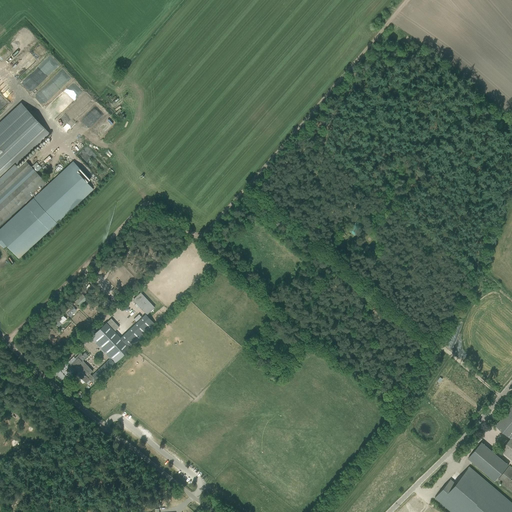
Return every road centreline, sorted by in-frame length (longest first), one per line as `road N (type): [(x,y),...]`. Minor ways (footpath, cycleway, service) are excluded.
road 1 (track): [(407,0),(204,234),(195,236),(153,206),(138,213),(7,341)]
road 2 (unclassified): [(211,511),(0,333)]
road 3 (track): [(7,508),(183,505)]
road 4 (unclassified): [(393,511),(511,384)]
road 5 (track): [(104,427),(7,508)]
